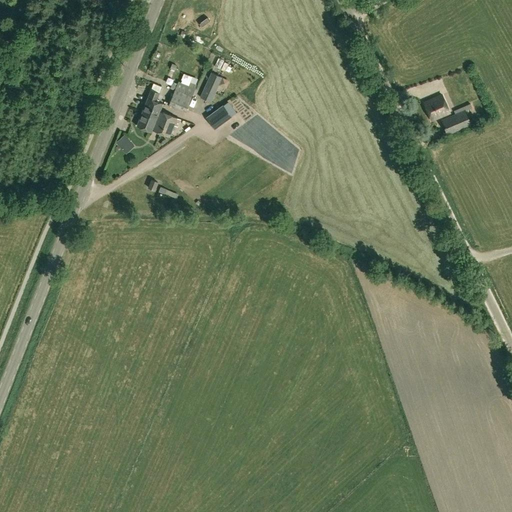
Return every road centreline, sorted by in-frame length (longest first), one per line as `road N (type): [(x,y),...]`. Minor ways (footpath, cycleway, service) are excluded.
road 1 (unclassified): [(472,256),(355,17)]
road 2 (secondary): [(73,209),(157,0)]
road 3 (secondary): [(0,402),(73,209)]
